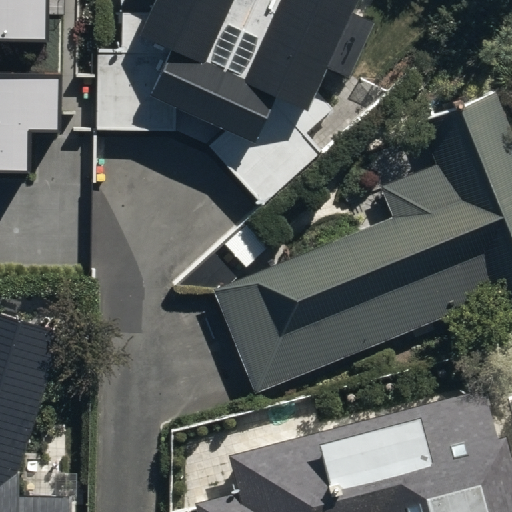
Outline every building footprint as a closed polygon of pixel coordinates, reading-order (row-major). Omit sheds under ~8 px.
[(0,0),(0,158),(21,159),(21,129),(43,129),(44,62),(79,62),(79,0),(0,0)] [(126,0),(125,5),(118,46),(97,46),(97,123),(191,121),(259,195),(316,143),(303,129),(332,103),(310,80),(323,53),(340,64),(372,13),(352,0),(126,0)] [(256,385),(493,295),(501,316),(511,312),(511,123),(496,82),(418,111),(436,158),(381,179),(394,213),(216,281),(256,385)] [(0,298),(0,511),(75,511),(75,507),(79,507),(79,484),(74,484),(75,462),(9,461),(59,320),(0,298)] [(195,493),(197,502),(199,511),(511,511),(511,458),(491,376),(227,442),(237,483),(195,493)]
